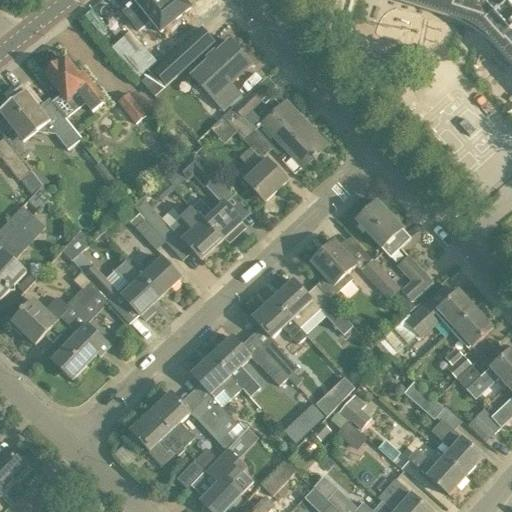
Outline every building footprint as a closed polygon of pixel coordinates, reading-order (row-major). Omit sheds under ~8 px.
[(127,11),(123,13),(138,33),(151,22),(160,34),(190,10),(181,0),(132,0),(136,3),(132,6),(131,5),(126,9),(127,11)] [(511,0),(335,0),(333,7),(348,12),(351,0),(393,0),(476,27),(511,66),(511,0)] [(130,31),(112,47),(138,77),(157,62),(130,31)] [(223,111),(240,96),(230,86),(252,66),(230,42),(191,77),(223,111)] [(186,49),(154,78),(165,90),(197,61),(186,49)] [(48,73),(45,75),(61,96),(52,104),(66,121),(86,105),(93,113),(105,104),(80,73),(77,75),(65,59),(56,66),(52,65),(48,69),(48,73)] [(381,71),(370,81),(394,107),(405,96),(381,71)] [(242,120),(243,120),(262,101),(252,90),(232,109),(242,120)] [(50,123),(26,92),(12,103),(0,111),(0,115),(23,145),(50,123)] [(135,126),(146,117),(129,95),(118,103),(135,126)] [(302,169),(325,148),(285,105),(262,126),(302,169)] [(272,150),(243,120),(242,120),(232,109),(210,130),(224,145),(236,134),(250,148),(239,159),(252,173),(243,181),(265,204),(287,183),(264,158),(272,150)] [(66,121),(52,132),(68,151),(82,140),(66,121)] [(194,155),(177,170),(188,182),(193,177),(204,189),(206,188),(216,178),(194,155)] [(20,183),(30,176),(17,159),(7,167),(20,183)] [(111,191),(116,187),(99,164),(93,169),(111,191)] [(31,172),(43,187),(49,183),(37,167),(31,172)] [(32,198),(41,190),(30,176),(20,183),(32,198)] [(41,190),(32,198),(28,203),(37,212),(51,198),(43,187),(41,190)] [(222,243),(191,209),(170,229),(142,199),(132,208),(139,215),(165,244),(182,263),(194,252),(202,261),(222,243)] [(222,243),(230,236),(234,240),(246,229),(242,225),(223,203),(212,213),(200,201),(191,209),(222,243)] [(389,259),(409,240),(376,203),(355,222),(389,259)] [(0,254),(1,255),(0,256),(0,300),(25,275),(14,264),(26,251),(13,238),(32,217),(23,208),(0,232),(0,231),(0,254)] [(155,252),(165,244),(139,215),(129,224),(155,252)] [(71,262),(91,245),(81,233),(62,252),(71,262)] [(316,288),(333,306),(334,305),(330,301),(352,281),(347,276),(356,268),(333,243),(311,264),(325,279),(316,288)] [(141,279),(126,262),(106,281),(93,268),(91,270),(77,257),(71,263),(90,283),(89,284),(97,293),(106,303),(107,302),(123,319),(132,311),(139,319),(160,300),(141,279)] [(412,304),(433,284),(409,257),(396,268),(411,284),(401,292),(412,304)] [(141,279),(160,300),(180,281),(161,260),(141,279)] [(387,302),(399,291),(372,261),(360,272),(387,302)] [(30,276),(18,289),(23,294),(36,281),(30,276)] [(299,330),(319,312),(292,282),(272,301),(299,331),(299,330)] [(67,326),(97,293),(89,284),(66,308),(57,299),(44,312),(32,300),(11,322),(34,344),(59,319),(67,326)] [(454,330),(474,311),(457,292),(445,303),(436,294),(405,323),(421,340),(438,325),(432,318),(438,313),(454,330)] [(85,326),(106,303),(97,293),(67,326),(76,335),(51,362),(72,382),(106,346),(85,326)] [(306,338),(299,330),(299,331),(272,301),(252,319),(270,340),(282,329),(297,346),(306,338)] [(352,328),(333,307),(323,315),(343,337),(352,328)] [(474,311),(454,330),(471,349),(492,330),(474,311)] [(240,368),(250,359),(231,338),(211,357),(250,399),(261,389),(240,368)] [(297,370),(277,349),(268,358),(288,379),(297,370)] [(455,381),(471,366),(455,350),(444,360),(451,367),(446,371),(455,381)] [(507,388),(511,384),(511,352),(510,350),(465,392),(475,402),(499,379),(507,388)] [(250,399),(211,357),(191,376),(210,396),(220,387),(231,400),(242,390),(250,399)] [(288,379),(268,358),(259,366),(279,387),(288,379)] [(434,421),(443,411),(414,384),(404,395),(434,421)] [(511,384),(507,388),(511,393),(511,399),(491,419),(501,429),(511,419),(511,384)] [(149,413),(184,451),(185,450),(184,449),(194,440),(180,424),(189,416),(169,395),(149,413)] [(361,432),(371,420),(361,412),(365,407),(354,397),(339,415),(351,425),(351,424),(361,432)] [(235,440),(236,441),(249,428),(246,425),(240,424),(236,427),(216,405),(207,413),(234,442),(235,440)] [(178,458),(184,451),(149,413),(129,432),(149,453),(159,443),(168,453),(171,450),(178,458)] [(226,450),(234,442),(207,413),(197,422),(225,452),(227,450),(226,450)] [(443,458),(465,478),(481,459),(441,423),(431,434),(450,451),(443,458)] [(343,438),(358,450),(366,440),(351,428),(343,438)] [(425,442),(418,449),(433,463),(440,455),(425,442)] [(0,494),(25,468),(6,450),(0,455),(0,494)] [(465,478),(443,458),(436,467),(416,450),(407,460),(448,496),(465,478)] [(216,486),(200,502),(205,506),(202,510),(201,511),(225,511),(230,507),(231,509),(235,509),(241,502),(240,496),(242,495),(229,483),(244,467),(239,462),(232,455),(228,451),(205,475),(216,486)] [(187,491),(206,472),(195,462),(176,481),(187,491)] [(272,498),(295,473),(284,463),(261,488),(272,498)] [(395,481),(378,500),(382,504),(391,511),(429,511),(411,495),(395,481)] [(336,511),(347,511),(352,506),(337,492),(327,503),(331,506),(336,511)] [(268,511),(273,507),(264,498),(251,511),(268,511)]
